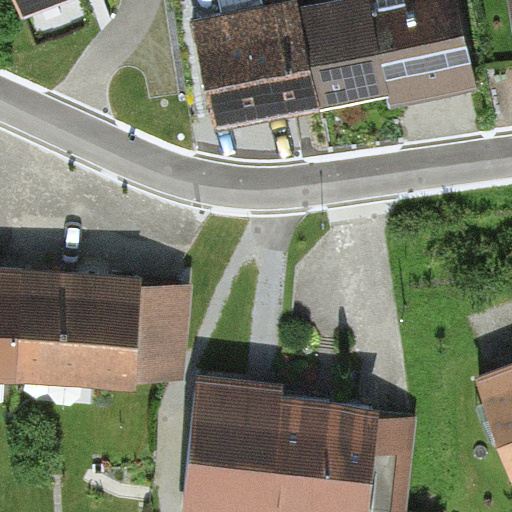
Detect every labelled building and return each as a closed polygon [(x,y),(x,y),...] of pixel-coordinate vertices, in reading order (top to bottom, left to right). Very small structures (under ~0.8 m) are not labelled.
[(31,0),(36,13),(73,0),(31,0)] [(324,0),(312,3),(334,109),(397,96),(399,107),(495,88),(476,0),(324,0)] [(204,25),(226,132),(334,109),(312,3),(204,25)] [(0,363),(19,365),(24,272),(0,270),(0,363)] [(184,279),(24,272),(19,365),(137,372),(177,369),(184,279)] [(511,373),(489,382),(511,439),(511,373)] [(379,511),(391,409),(210,390),(197,511),(379,511)]
